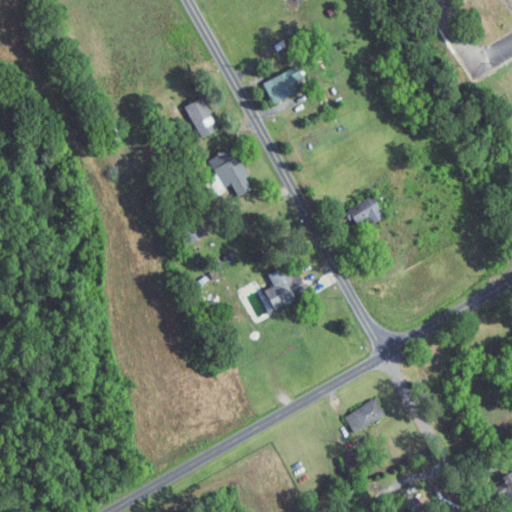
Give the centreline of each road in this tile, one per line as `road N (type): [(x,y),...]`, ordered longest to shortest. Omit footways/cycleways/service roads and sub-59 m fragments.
road 1 (residential): [(473,511),(185,0)]
road 2 (residential): [(107,511),(385,354)]
road 3 (residential): [(385,354),(511,280)]
road 4 (residential): [(511,43),(472,65),(433,0)]
